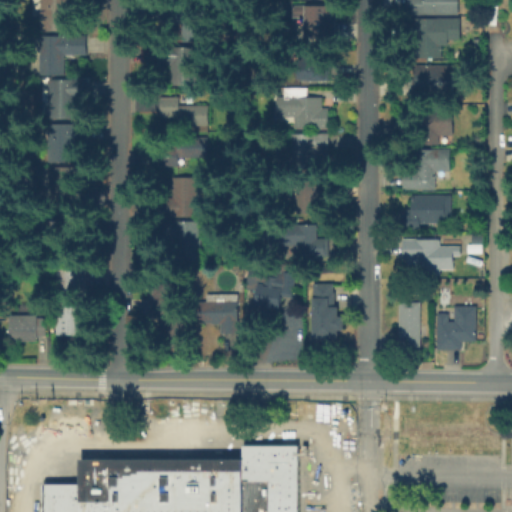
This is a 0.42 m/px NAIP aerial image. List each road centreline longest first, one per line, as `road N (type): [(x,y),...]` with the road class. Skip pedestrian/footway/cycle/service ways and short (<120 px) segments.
road 1 (tertiary): [(511,383),(1,377)]
road 2 (residential): [(366,0),(369,381)]
road 3 (residential): [(121,0),(121,380)]
road 4 (residential): [(496,383),(498,20)]
road 5 (residential): [(1,377),(0,511)]
